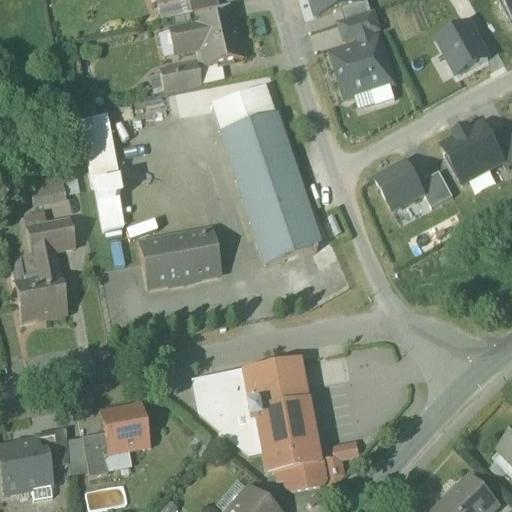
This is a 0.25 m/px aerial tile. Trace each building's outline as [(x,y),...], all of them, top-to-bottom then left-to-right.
[(158,0),(161,13),(193,6),(195,19),(223,12),(220,0),(221,0),(158,0)] [(307,0),(313,20),(361,6),(358,0),(307,0)] [(247,65),(237,21),(200,30),(200,31),(177,37),(182,60),(206,55),(210,74),(247,65)] [(327,53),(342,102),(389,87),(374,38),(327,53)] [(200,70),(164,77),(168,98),(205,91),(200,70)] [(324,254),(269,93),(215,111),(270,272),(324,254)] [(108,115),(79,120),(92,194),(98,193),(104,230),(121,228),(114,189),(121,188),(108,115)] [(65,185),(33,191),(36,207),(68,201),(65,185)] [(19,291),(26,328),(52,323),(53,325),(71,322),(64,282),(62,282),(57,259),(79,255),(73,228),(31,236),(36,263),(40,262),(44,286),(19,291)] [(144,250),(152,294),(224,281),(216,237),(144,250)] [(253,418),(255,426),(243,429),(249,462),(267,458),(272,480),(283,478),(284,487),(291,485),(293,494),(298,497),(326,492),(334,497),(346,482),(344,465),(362,461),(359,446),(321,453),(302,356),(244,367),(251,404),(239,406),(242,420),(253,418)] [(144,413),(106,421),(110,440),(113,460),(152,453),(144,413)] [(110,440),(86,445),(93,484),(112,481),(108,461),(113,460),(110,440)] [(0,448),(0,475),(4,497),(46,489),(36,441),(0,448)] [(511,449),(503,458),(511,467),(511,449)] [(502,511),(474,483),(443,511),(502,511)] [(272,511),(253,495),(238,511),(272,511)]
